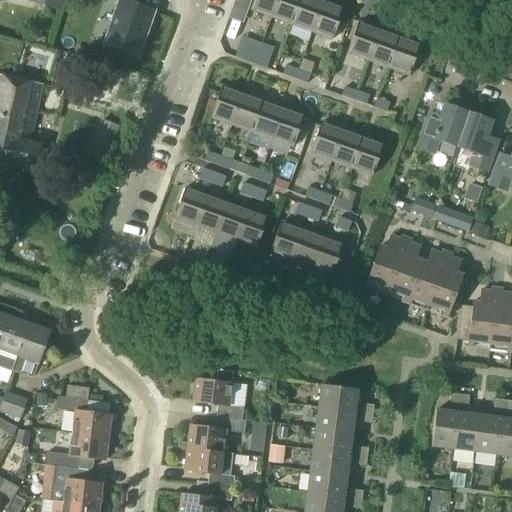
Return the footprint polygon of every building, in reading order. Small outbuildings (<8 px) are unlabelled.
[(116,0),(119,1),(103,44),(138,57),(155,12),(131,4),(132,0),(116,0)] [(246,19),(249,10),(252,3),(242,0),(234,0),(230,13),(246,19)] [(249,10),(270,18),(276,0),(253,0),(252,3),(249,10)] [(299,0),(276,0),(270,18),(291,25),(299,0)] [(322,3),(314,0),(299,0),(291,25),(311,33),(322,3)] [(322,3),(311,33),(332,40),(343,10),(322,3)] [(367,61),(378,30),(357,23),(346,53),(367,61)] [(388,68),(399,38),(378,30),(367,61),(388,68)] [(420,46),(399,38),(388,68),(409,76),(420,46)] [(241,61),(253,65),(256,56),(245,52),(241,61)] [(267,60),(256,56),(253,65),(264,69),(267,60)] [(286,67),(283,76),(294,80),(297,71),(286,67)] [(297,71),(294,80),(305,84),(309,75),(297,71)] [(0,165),(32,173),(39,145),(27,143),(40,87),(7,79),(0,111),(0,165)] [(341,97),(353,101),(356,92),(344,88),(341,97)] [(210,118),(231,126),(242,96),(221,89),(210,118)] [(367,96),(356,92),(353,101),(364,105),(367,96)] [(231,126),(252,133),(262,104),(242,96),(231,126)] [(377,100),(373,109),(385,113),(388,104),(377,100)] [(262,104),(252,133),(272,140),(283,111),(262,104)] [(456,148),(468,114),(446,106),(441,118),(429,114),(417,147),(436,154),(440,142),(456,148)] [(304,118),(283,111),(272,140),(293,148),(304,118)] [(468,114),(456,148),(474,155),(470,167),(487,173),(498,143),(487,138),(493,123),(468,114)] [(97,133),(112,139),(116,127),(101,121),(97,133)] [(310,154),(331,161),(342,132),(321,124),(310,154)] [(342,132),(331,161),(352,169),(362,139),(342,132)] [(383,147),(362,139),(352,169),(373,176),(383,147)] [(205,162),(217,166),(220,157),(208,153),(205,162)] [(511,180),(511,158),(511,159),(500,155),(489,186),(505,192),(510,180),(511,180)] [(220,157),(217,166),(228,170),(231,161),(220,157)] [(198,179),(210,183),(214,173),(202,168),(198,179)] [(247,177),(258,181),(261,172),(250,168),(247,177)] [(261,172),(258,181),(269,185),(272,176),(261,172)] [(225,177),(214,173),(210,183),(221,188),(225,177)] [(251,198),(255,188),(242,183),(238,194),(251,198)] [(189,231),(192,232),(205,195),(185,188),(173,220),(191,226),(189,231)] [(266,192),(255,188),(251,198),(262,202),(266,192)] [(305,198),(316,202),(319,194),(308,190),(305,198)] [(319,194),(316,202),(328,207),(331,198),(319,194)] [(197,228),(214,235),(226,203),(205,195),(192,232),(195,233),(197,228)] [(414,198),(410,211),(430,219),(435,206),(414,198)] [(351,205),(340,201),(337,210),(348,214),(351,205)] [(226,203),(214,235),(232,241),(230,246),(233,247),(246,211),(226,203)] [(305,218),(309,207),(297,203),(293,214),(305,218)] [(321,212),(309,207),(305,218),(317,223),(321,212)] [(246,211),(233,247),(236,248),(238,243),(256,250),(267,218),(246,211)] [(453,227),(468,233),(472,222),(457,217),(453,227)] [(334,229),(347,233),(351,222),(338,218),(334,229)] [(472,222),(468,233),(482,238),(485,227),(472,222)] [(287,267),(301,230),(280,223),(268,255),(286,261),(284,266),(287,267)] [(322,238),(301,230),(287,267),(290,268),(292,263),(310,270),(322,238)] [(363,289),(384,297),(404,242),(390,237),(386,249),(379,247),(363,289)] [(313,271),(331,277),(342,245),(322,238),(310,270),(308,274),(311,276),(313,271)] [(486,252),(492,254),(496,243),(490,241),(486,252)] [(384,297),(405,304),(420,262),(414,260),(419,247),(404,242),(384,297)] [(492,254),(499,256),(503,245),(496,243),(492,254)] [(499,256),(505,259),(509,248),(505,246),(503,245),(499,256)] [(405,304),(426,312),(446,257),(430,251),(426,264),(420,262),(405,304)] [(446,257),(426,312),(445,319),(461,277),(455,275),(460,262),(446,257)] [(466,348),(488,351),(495,293),(479,291),(477,304),(471,303),(471,310),(467,341),(466,348)] [(495,293),(488,351),(509,353),(511,328),(511,308),(509,308),(510,295),(495,293)] [(0,315),(0,344),(9,319),(0,315)] [(0,367),(12,372),(16,358),(28,326),(9,319),(0,344),(0,367)] [(16,358),(12,372),(20,374),(24,361),(38,366),(49,334),(28,326),(16,358)] [(214,419),(241,423),(243,411),(228,409),(231,385),(230,385),(231,379),(215,376),(214,383),(194,380),(191,404),(216,408),(214,419)] [(316,407),(352,412),(355,390),(319,386),(316,407)] [(66,399),(87,402),(88,391),(67,388),(66,399)] [(0,404),(0,413),(19,420),(25,401),(4,393),(0,404)] [(448,407),(458,409),(460,395),(450,394),(448,407)] [(460,395),(458,409),(467,410),(468,396),(460,395)] [(87,402),(66,399),(57,398),(55,411),(73,413),(70,435),(106,440),(108,417),(85,414),(87,402)] [(491,413),(500,414),(502,401),(493,399),(491,413)] [(502,401),(500,414),(510,415),(511,402),(502,401)] [(359,413),(372,415),(373,406),(360,404),(359,413)] [(316,407),(313,429),(350,434),(352,412),(316,407)] [(429,449),(453,452),(458,415),(434,412),(429,449)] [(372,415),(359,413),(358,423),(371,424),(372,415)] [(453,452),(474,454),(479,418),(458,415),(453,452)] [(479,418),(474,454),(495,457),(500,420),(479,418)] [(0,430),(12,437),(16,428),(0,419),(0,430)] [(185,450),(222,455),(225,433),(244,436),(246,423),(241,423),(214,419),(213,431),(188,428),(185,450)] [(511,421),(500,420),(495,457),(511,459),(511,421)] [(311,449),(347,454),(350,434),(313,429),(311,449)] [(15,445),(26,448),(29,433),(18,431),(15,445)] [(44,465),(55,467),(78,470),(79,459),(103,462),(106,440),(70,435),(68,456),(45,453),(44,465)] [(263,439),(262,457),(278,458),(279,440),(263,439)] [(354,455),(367,456),(368,449),(355,447),(354,455)] [(308,471),(344,476),(347,454),(311,449),(308,471)] [(205,487),(233,490),(240,491),(241,483),(234,482),(234,478),(219,476),(222,455),(185,450),(182,472),(207,476),(205,487)] [(31,455),(26,455),(25,463),(33,464),(34,459),(31,455)] [(367,456),(354,455),(352,465),(365,467),(367,456)] [(53,502),(97,507),(100,485),(76,482),(78,470),(55,467),(44,465),(42,482),(52,483),(50,501),(53,502)] [(267,466),(266,477),(280,468),(267,466)] [(306,492),(342,497),(344,476),(308,471),(306,492)] [(0,481),(0,511),(1,511),(4,511),(16,490),(0,481)] [(177,511),(214,511),(216,502),(231,504),(233,490),(205,487),(204,499),(179,496),(177,511)] [(348,498),(361,499),(362,491),(349,490),(348,498)] [(306,492),(303,511),(339,511),(342,497),(306,492)] [(5,511),(19,511),(25,501),(14,496),(5,511)] [(361,499),(348,498),(347,508),(359,510),(361,499)] [(96,511),(97,507),(53,502),(51,511),(96,511)]
